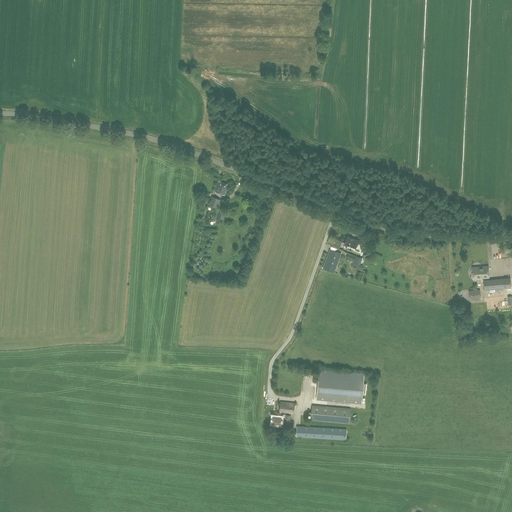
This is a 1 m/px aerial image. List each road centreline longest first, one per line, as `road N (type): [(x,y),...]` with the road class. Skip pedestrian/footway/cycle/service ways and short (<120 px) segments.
road 1 (tertiary): [(336,210),(171,145),(56,118),(0,114)]
road 2 (unclassified): [(269,386),(336,210)]
road 3 (tertiary): [(511,236),(408,234),(336,210)]
